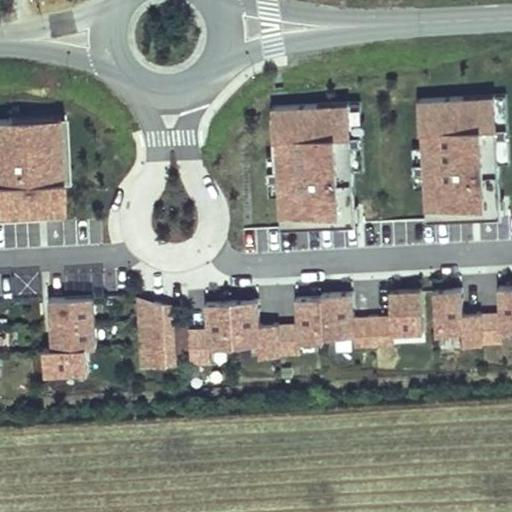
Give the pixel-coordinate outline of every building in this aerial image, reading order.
[(507,89),(419,97),(429,220),(500,219),(498,156),(509,156),(507,89)] [(275,101),(284,222),(356,219),(350,98),(275,101)] [(69,105),(0,108),(0,207),(34,205),(34,203),(68,202),(67,170),(72,170),(69,105)] [(97,285),(54,287),(56,336),(48,337),(50,364),(93,362),(91,335),(101,334),(97,285)] [(396,310),(396,332),(427,332),(425,287),(394,287),(396,310)] [(437,290),(437,333),(462,333),(463,301),(463,290),(437,290)] [(505,327),(505,299),(483,300),(483,340),(505,338),(505,327)] [(483,340),(483,300),(463,301),(462,333),(462,341),(483,340)] [(304,315),(305,344),(330,343),(329,301),(304,301),(304,315)] [(329,301),(330,343),(355,343),(355,311),(355,301),(329,301)] [(211,322),(211,350),(237,350),(236,307),(211,308),(211,322)] [(236,307),(237,350),(262,349),(262,318),(262,307),(236,307)] [(396,332),(396,310),(375,311),(376,351),(396,350),(396,332)] [(143,313),(145,356),(171,354),(169,311),(143,313)] [(376,351),(375,311),(355,311),(355,343),(355,351),(376,351)] [(305,344),(304,315),(282,317),(283,357),(305,355),(305,344)] [(283,357),(282,317),(262,318),(262,349),(261,357),(283,357)] [(211,350),(211,322),(190,322),(190,362),(212,361),(211,350)]
